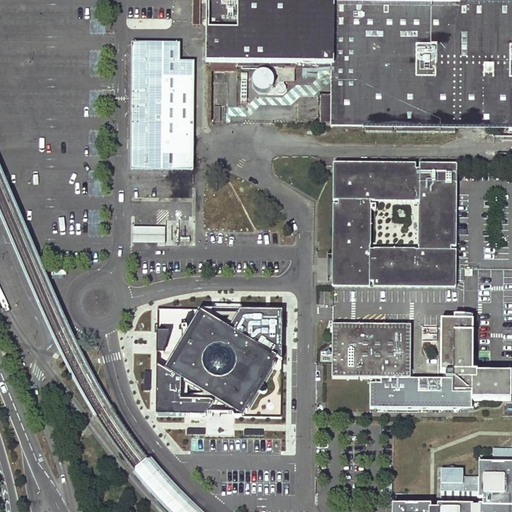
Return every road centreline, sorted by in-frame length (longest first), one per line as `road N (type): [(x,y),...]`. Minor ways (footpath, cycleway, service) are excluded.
road 1 (residential): [(220,511),(135,421),(103,327)]
road 2 (unclassified): [(72,511),(34,391),(41,355)]
road 3 (secondary): [(62,511),(0,370)]
road 4 (residential): [(41,355),(43,342),(0,236)]
road 5 (residential): [(103,327),(123,305),(107,278),(92,276),(74,288),(75,317)]
